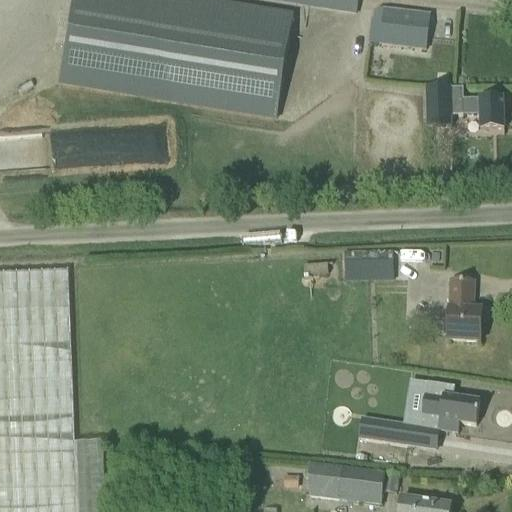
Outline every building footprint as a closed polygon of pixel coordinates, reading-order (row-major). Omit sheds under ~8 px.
[(275,120),(292,19),(173,0),(71,0),(57,85),(275,120)] [(260,0),(356,16),(358,0),(260,0)] [(370,46),(425,52),(429,18),(409,16),(377,12),(374,16),(370,46)] [(432,93),(426,93),(427,130),(450,129),(450,118),(479,118),(480,132),(504,131),(503,101),(463,102),(462,92),(432,93)] [(507,160),(465,161),(466,185),(508,184),(507,160)] [(345,281),(394,280),(393,253),(345,254),(345,281)] [(0,511),(103,511),(101,445),(72,446),(66,275),(0,277),(0,511)] [(481,313),(472,312),(473,285),(451,284),(449,311),(447,343),(479,344),(481,313)] [(344,370),(340,394),(377,399),(380,375),(344,370)] [(429,385),(422,432),(459,437),(460,426),(478,429),(481,404),(453,400),(455,389),(429,385)] [(360,422),(357,443),(412,451),(415,431),(360,422)] [(307,465),(309,499),(381,508),(382,495),(396,497),(399,477),(385,475),(385,476),(341,470),(341,469),(307,465)] [(399,511),(450,511),(451,508),(401,500),(399,511)]
